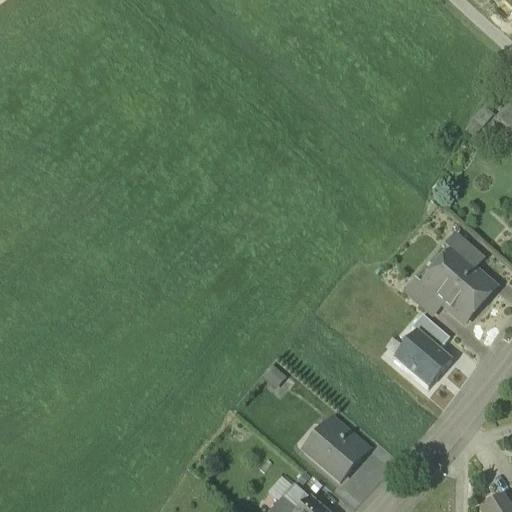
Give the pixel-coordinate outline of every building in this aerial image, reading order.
[(511,102),(495,122),(511,136),(511,102)] [(454,241),(444,252),(450,257),(421,291),(415,286),(406,297),(430,319),(439,308),(462,329),(493,293),(470,273),(479,263),(454,241)] [(437,356),(448,343),(421,319),(410,332),(415,337),(437,356)] [(450,367),(437,356),(415,337),(392,363),(427,394),(450,367)] [(365,452),(331,423),(324,432),(357,461),(365,452)] [(324,432),(323,432),(302,456),(339,487),(360,463),(357,461),(324,432)] [(292,489),(271,511),(301,511),(308,504),(292,489)] [(509,511),(505,506),(502,501),(484,511),(509,511)]
